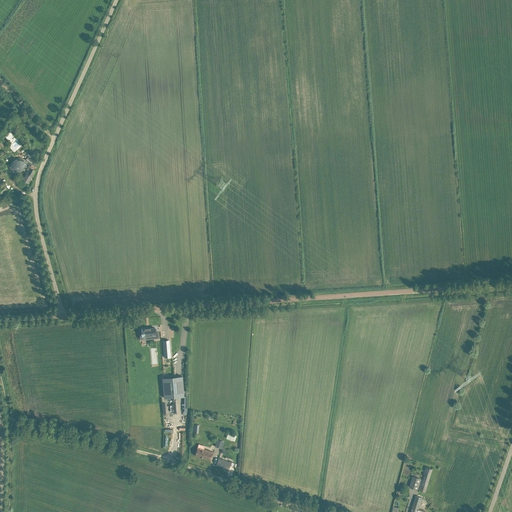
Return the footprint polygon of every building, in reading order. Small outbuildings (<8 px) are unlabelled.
[(9,131),(5,135),(17,149),(22,144),(9,131)] [(29,155),(26,160),(36,166),(39,161),(29,155)] [(12,167),(11,168),(14,171),(14,172),(16,172),(18,173),(19,172),(20,172),(22,170),(24,166),(26,167),(26,164),(25,162),(24,161),(23,161),(21,160),(19,160),(19,159),(17,159),(14,160),(13,162),(12,162),(12,164),(12,165),(12,167)] [(22,179),(29,183),(37,170),(30,166),(22,179)] [(147,327),(142,328),(142,334),(142,336),(147,336),(147,338),(158,337),(158,331),(155,332),(155,330),(155,327),(147,328),(147,327)] [(182,376),(162,378),(164,398),(184,396),(182,376)] [(236,435),(228,432),(226,438),(234,441),(236,435)] [(217,438),(215,446),(222,448),(225,440),(217,438)] [(203,450),(197,448),(195,455),(210,460),(213,452),(204,449),(203,450)] [(229,469),(231,462),(217,458),(213,468),(217,469),(218,465),(229,469)] [(419,489),(425,491),(432,469),(426,467),(419,489)] [(410,487),(418,490),(421,479),(413,476),(410,487)] [(422,498),(416,496),(410,511),(425,511),(426,511),(419,509),(422,498)]
